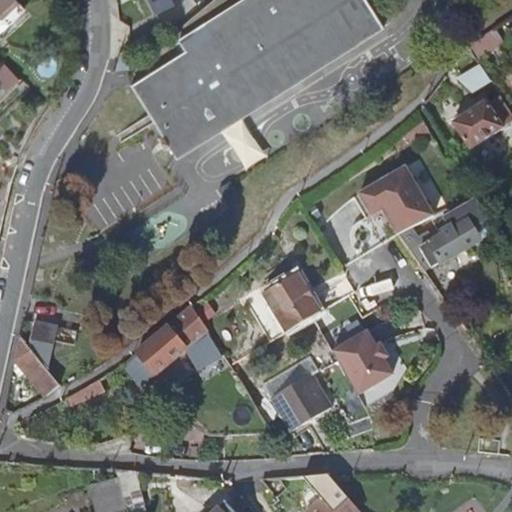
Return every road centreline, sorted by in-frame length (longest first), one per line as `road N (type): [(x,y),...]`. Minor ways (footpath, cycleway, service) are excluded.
road 1 (residential): [(511,472),(449,462),(235,471),(0,450)]
road 2 (residential): [(0,329),(31,190),(95,68),(94,0)]
